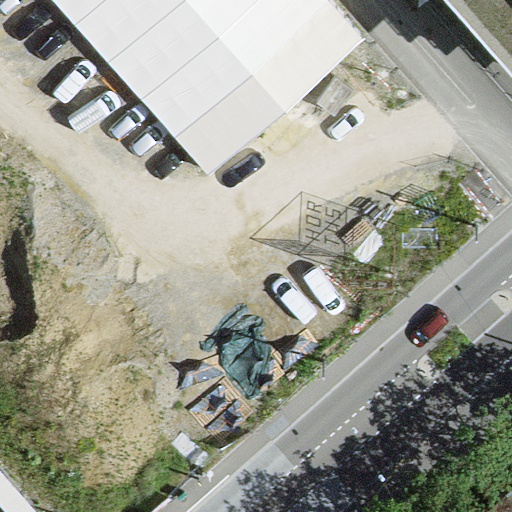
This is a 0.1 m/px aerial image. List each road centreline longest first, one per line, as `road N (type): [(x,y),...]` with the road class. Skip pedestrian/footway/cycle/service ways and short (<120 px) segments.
road 1 (tertiary): [(261,511),(511,290)]
road 2 (residential): [(511,141),(385,0)]
